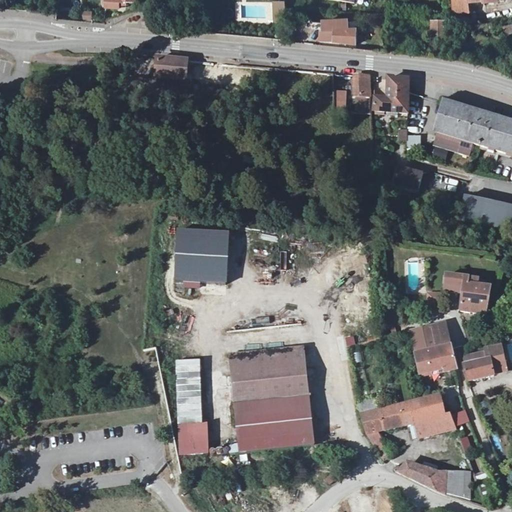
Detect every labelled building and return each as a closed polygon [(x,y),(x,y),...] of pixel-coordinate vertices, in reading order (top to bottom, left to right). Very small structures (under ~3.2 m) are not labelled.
[(511,0),(459,0),(459,15),(477,15),(477,5),(489,4),(489,6),(511,2),(511,0)] [(276,3),(276,12),(287,12),(287,3),(276,3)] [(83,19),(92,20),(93,11),(84,11),(83,19)] [(287,12),(276,12),(276,21),(287,21),(287,16),(287,12)] [(449,41),(449,22),(437,22),(437,41),(449,41)] [(329,33),(329,43),(356,45),(357,31),(350,31),(348,23),(329,24),(329,33)] [(190,80),(191,61),(162,58),(161,78),(190,80)] [(369,102),(369,81),(354,80),(356,103),(369,102)] [(409,117),(410,81),(387,80),(386,102),(372,101),(372,116),(409,117)] [(346,110),(346,92),(334,92),(334,110),(346,110)] [(511,157),(511,125),(449,108),(441,138),(511,157)] [(407,142),(407,130),(398,130),(398,142),(407,142)] [(418,193),(423,172),(397,165),(391,186),(418,193)] [(459,223),(511,232),(511,207),(463,199),(459,223)] [(227,283),(228,230),(175,228),(173,281),(183,281),(183,288),(200,288),(200,282),(227,283)] [(466,277),(447,274),(445,282),(464,286),(461,309),(487,313),(489,298),(491,288),(466,282),(466,277)] [(427,296),(428,305),(447,302),(445,293),(427,296)] [(453,348),(448,326),(414,334),(419,356),(423,376),(446,370),(458,368),(453,348)] [(347,347),(356,345),(353,336),(345,338),(347,347)] [(511,364),(506,346),(491,349),(488,350),(491,360),(469,366),(473,382),(500,375),(497,367),(511,364)] [(234,355),(239,404),(312,397),(308,348),(234,355)] [(207,421),(202,422),(199,359),(175,360),(178,455),(208,454),(207,421)] [(312,397),(239,404),(243,451),(316,444),(312,397)] [(362,417),(365,431),(371,441),(375,440),(374,435),(412,425),(417,439),(424,438),(424,441),(428,439),(427,437),(456,430),(450,415),(446,416),(442,397),(421,402),(362,417)] [(467,437),(460,439),(464,450),(471,448),(467,437)] [(399,473),(420,484),(442,494),(443,473),(434,473),(435,468),(422,463),(420,467),(406,463),(399,473)]
